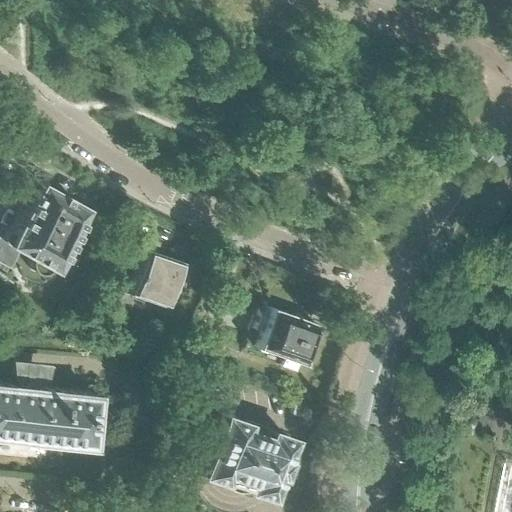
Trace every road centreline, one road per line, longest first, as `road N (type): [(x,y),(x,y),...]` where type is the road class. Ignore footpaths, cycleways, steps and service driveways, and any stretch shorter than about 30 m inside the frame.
road 1 (residential): [(0,76),(55,122),(166,192),(409,288)]
road 2 (secondary): [(358,511),(372,399),(409,288)]
road 3 (secondary): [(409,288),(454,207),(511,137)]
road 4 (residential): [(511,68),(408,17),(348,0)]
